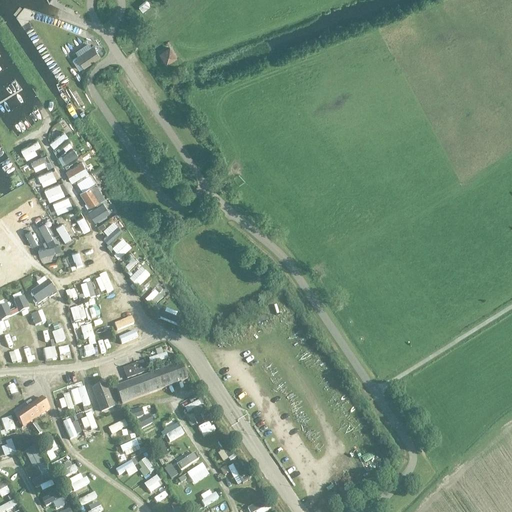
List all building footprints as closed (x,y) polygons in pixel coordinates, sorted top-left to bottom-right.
[(98,57),(91,47),(76,58),(83,68),(98,57)] [(160,54),(166,63),(175,58),(169,48),(160,54)] [(50,142),(63,133),(59,128),(47,137),(50,142)] [(71,147),(69,141),(58,144),(60,149),(71,147)] [(57,154),(59,159),(74,154),(72,149),(57,154)] [(26,156),(27,161),(43,156),(41,151),(26,156)] [(73,163),(77,159),(72,154),(68,159),(73,163)] [(69,176),(83,168),(80,163),(66,171),(69,176)] [(47,164),(33,170),(37,178),(51,171),(47,164)] [(85,168),(69,178),(74,187),(90,177),(85,168)] [(43,190),(60,185),(58,178),(41,183),(43,190)] [(80,192),(80,193),(89,207),(100,200),(102,204),(108,200),(106,197),(105,197),(95,182),(80,192)] [(50,203),(67,197),(65,190),(48,197),(50,203)] [(107,215),(100,205),(88,212),(94,223),(107,215)] [(70,213),(65,216),(72,229),(77,226),(70,213)] [(34,221),(46,242),(52,238),(41,217),(34,221)] [(60,237),(67,233),(58,218),(51,222),(60,237)] [(27,240),(32,238),(27,226),(22,228),(27,240)] [(124,235),(109,248),(114,253),(128,241),(124,235)] [(50,240),(34,244),(37,255),(53,251),(50,240)] [(73,247),(66,249),(70,264),(77,262),(73,247)] [(127,266),(136,256),(132,252),(123,262),(127,266)] [(142,265),(129,277),(134,282),(147,270),(142,265)] [(91,273),(97,290),(109,285),(103,268),(91,273)] [(77,280),(80,294),(91,291),(88,277),(77,280)] [(144,293),(150,283),(145,280),(140,290),(144,293)] [(56,293),(48,281),(30,293),(38,305),(56,293)] [(141,295),(149,303),(160,291),(152,283),(141,295)] [(28,310),(23,298),(14,302),(19,314),(28,310)] [(83,314),(79,300),(68,303),(73,317),(83,314)] [(90,303),(83,305),(86,314),(93,312),(90,303)] [(10,317),(5,306),(0,307),(0,318),(1,321),(10,317)] [(158,307),(156,314),(175,320),(177,313),(158,307)] [(73,320),(76,332),(86,330),(84,318),(73,320)] [(46,325),(49,335),(61,332),(58,322),(46,325)] [(23,328),(12,332),(16,343),(27,339),(23,328)] [(0,331),(0,341),(1,343),(10,340),(7,329),(0,331)] [(84,334),(85,340),(79,341),(81,351),(92,350),(90,334),(84,334)] [(56,350),(67,347),(65,340),(54,343),(56,350)] [(145,353),(147,359),(165,354),(163,348),(145,353)] [(147,373),(142,362),(123,369),(127,380),(147,373)] [(181,363),(116,388),(122,405),(187,380),(181,363)] [(12,374),(1,378),(5,392),(17,388),(12,374)] [(92,390),(101,413),(114,408),(106,385),(92,390)] [(55,393),(58,404),(63,402),(64,406),(71,405),(67,390),(55,393)] [(179,402),(181,407),(200,399),(198,394),(179,402)] [(50,410),(42,399),(15,417),(23,428),(50,410)] [(131,413),(144,408),(141,401),(128,406),(131,413)] [(87,425),(93,424),(88,405),(82,407),(87,425)] [(188,415),(191,423),(208,417),(205,409),(188,415)] [(81,428),(87,425),(82,412),(76,415),(81,428)] [(154,429),(147,412),(135,416),(142,434),(154,429)] [(66,414),(60,416),(66,434),(72,432),(66,414)] [(107,429),(124,421),(121,415),(104,422),(107,429)] [(166,435),(179,429),(174,418),(161,424),(166,435)] [(42,433),(35,424),(31,428),(38,436),(42,433)] [(197,430),(203,443),(213,438),(208,425),(197,430)] [(85,441),(95,439),(94,433),(84,435),(85,441)] [(122,452),(137,445),(132,434),(117,441),(122,452)] [(44,451),(55,444),(50,435),(38,442),(44,451)] [(0,452),(13,449),(9,437),(0,439),(0,452)] [(172,446),(177,458),(187,453),(183,442),(172,446)] [(142,453),(132,459),(141,472),(150,465),(142,453)] [(165,474),(171,472),(163,455),(157,458),(165,474)] [(128,456),(111,464),(114,470),(131,462),(128,456)] [(74,464),(71,459),(66,462),(63,458),(54,463),(60,472),(74,464)] [(204,469),(197,459),(182,468),(189,478),(204,469)] [(223,469),(228,481),(240,475),(236,468),(242,466),(240,461),(223,469)] [(30,475),(36,487),(50,480),(44,468),(30,475)] [(77,470),(66,475),(71,485),(86,479),(83,473),(79,474),(77,470)] [(147,488),(159,481),(152,471),(140,478),(147,488)] [(147,490),(150,495),(153,494),(155,497),(165,492),(161,483),(147,490)] [(208,484),(196,491),(201,501),(213,495),(208,484)] [(325,494),(337,489),(335,486),(324,490),(325,494)] [(77,500),(93,493),(91,487),(74,495),(77,500)] [(244,501),(258,495),(255,489),(241,494),(244,501)] [(167,494),(154,500),(158,509),(171,503),(167,494)] [(11,495),(0,500),(0,507),(14,501),(11,495)] [(214,501),(207,505),(211,511),(218,507),(214,501)] [(253,511),(263,507),(261,502),(251,506),(253,511)]
